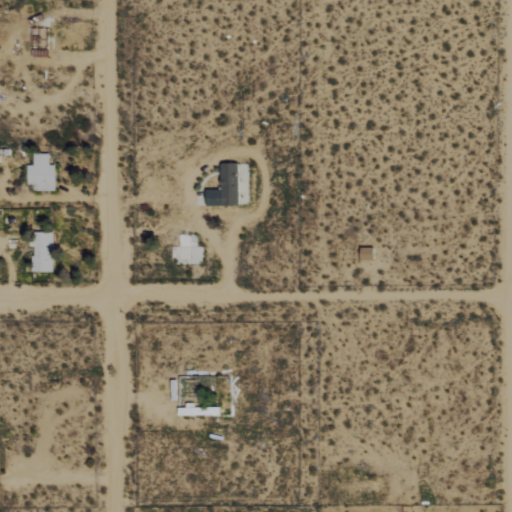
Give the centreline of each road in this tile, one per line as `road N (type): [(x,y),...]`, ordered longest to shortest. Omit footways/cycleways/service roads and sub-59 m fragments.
road 1 (track): [(114,511),(106,0)]
road 2 (track): [(0,301),(505,297)]
road 3 (track): [(510,511),(511,44)]
